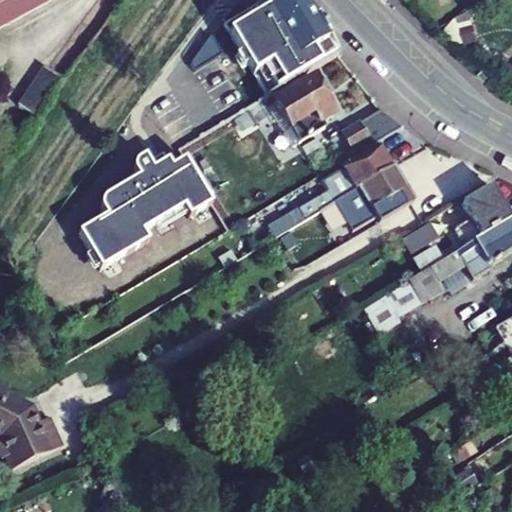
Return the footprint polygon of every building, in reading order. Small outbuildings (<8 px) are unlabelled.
[(0,0),(0,29),(54,0),(0,0)] [(261,0),(221,23),(267,97),(337,56),(304,0),(261,0)] [(65,82),(45,68),(18,108),(38,121),(65,82)] [(333,116),(312,82),(274,105),(299,145),(325,130),(321,124),(333,116)] [(235,85),(195,96),(202,121),(242,110),(235,85)] [(299,145),(274,105),(266,109),(291,150),(299,145)] [(403,128),(381,111),(342,133),(351,149),(366,140),(370,147),(403,128)] [(392,169),(379,148),(342,171),(348,180),(345,182),(328,192),(298,210),(305,222),(316,215),(334,205),(392,169)] [(81,240),(101,273),(149,244),(143,234),(183,210),(189,220),(212,206),(187,165),(173,174),(165,159),(150,168),(147,163),(139,168),(136,172),(136,177),(140,184),(104,207),(102,211),(103,214),(109,224),(81,240)] [(392,169),(334,205),(352,235),(376,220),(379,225),(414,204),(392,169)] [(345,182),(341,175),(323,185),(328,192),(345,182)] [(511,221),(492,188),(461,207),(470,222),(453,232),(463,250),(511,221)] [(305,222),(298,210),(283,219),(290,231),(305,222)] [(511,221),(463,250),(408,282),(422,305),(444,291),(439,282),(464,267),(473,282),(491,271),(489,267),(492,265),(492,266),(504,259),(504,258),(511,253),(511,221)] [(435,222),(404,239),(413,256),(444,239),(435,222)] [(424,272),(448,258),(440,244),(416,258),(424,272)] [(422,305),(408,282),(388,294),(401,317),(422,305)] [(378,337),(400,324),(385,299),(363,312),(378,337)] [(511,320),(495,331),(511,359),(511,320)] [(17,400),(0,390),(0,456),(2,460),(6,458),(12,471),(61,449),(48,420),(39,424),(32,409),(26,412),(24,408),(21,409),(17,400)]
